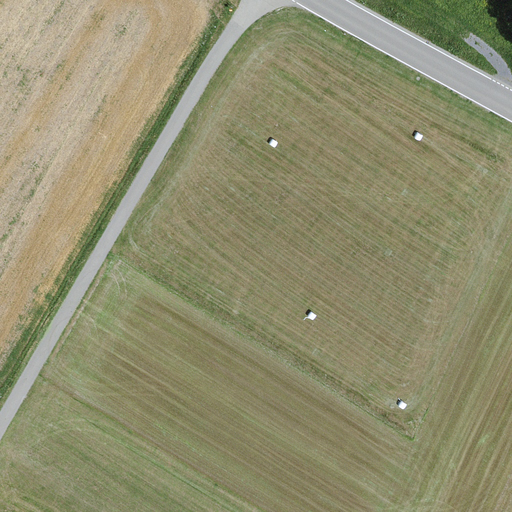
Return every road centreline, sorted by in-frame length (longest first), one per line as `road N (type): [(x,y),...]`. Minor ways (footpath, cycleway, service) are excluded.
road 1 (track): [(0,426),(249,0)]
road 2 (tertiary): [(511,104),(313,0)]
